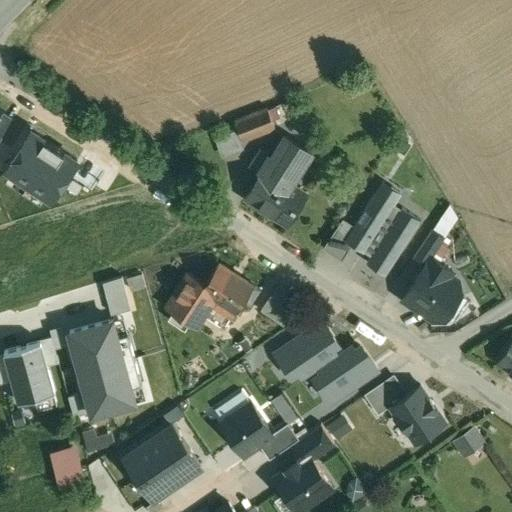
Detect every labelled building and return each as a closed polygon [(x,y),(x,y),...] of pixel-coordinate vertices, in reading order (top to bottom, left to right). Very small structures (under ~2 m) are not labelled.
[(0,133),(13,114),(0,105),(0,133)] [(269,110),(237,123),(245,142),(277,129),(269,110)] [(2,170),(51,202),(80,159),(30,126),(2,170)] [(272,155),(265,150),(254,165),(262,171),(246,196),(287,222),(306,192),(291,183),(302,165),(296,162),(306,147),(286,134),(272,155)] [(377,189),(345,238),(365,250),(368,245),(375,249),(367,261),(386,273),(421,218),(402,206),(397,213),(391,209),(396,202),(377,189)] [(453,269),(432,255),(403,297),(433,317),(446,314),(461,292),(459,278),(450,273),(453,269)] [(207,281),(189,269),(166,304),(197,324),(215,297),(235,310),(244,296),(251,301),(260,287),(220,261),(207,281)] [(255,307),(280,323),(298,295),(273,280),(255,307)] [(129,329),(118,332),(114,315),(68,327),(91,413),(139,400),(134,384),(143,381),(129,329)] [(322,319),(276,351),(293,374),(300,369),(304,375),(319,365),(337,352),(333,347),(339,343),(322,319)] [(0,330),(0,343),(16,342),(15,329),(0,330)] [(4,349),(17,399),(55,389),(41,339),(4,349)] [(511,340),(499,360),(511,368),(511,340)] [(352,342),(337,352),(319,365),(322,370),(315,375),(331,399),(378,368),(361,344),(356,348),(352,342)] [(398,385),(413,379),(407,365),(392,371),(398,385)] [(421,383),(391,403),(416,439),(428,431),(446,419),(421,383)] [(391,403),(377,384),(365,392),(379,412),(391,403)] [(282,389),(269,395),(282,421),(294,415),(282,389)] [(251,399),(222,419),(244,452),(260,441),(274,431),(273,431),(251,399)] [(180,415),(120,454),(135,477),(187,443),(195,438),(180,415)] [(300,436),(289,420),(273,431),(274,431),(260,441),(270,457),(292,441),(300,436)] [(300,436),(292,441),(302,456),(310,451),(313,456),(335,441),(322,421),(300,436)] [(449,437),(460,454),(483,439),(472,422),(449,437)] [(187,443),(135,477),(152,500),(202,466),(187,443)] [(71,445),(52,450),(60,483),(79,478),(71,445)] [(313,456),(310,451),(302,456),(276,475),(299,508),(333,484),(313,456)] [(236,511),(227,499),(209,511),(236,511)]
